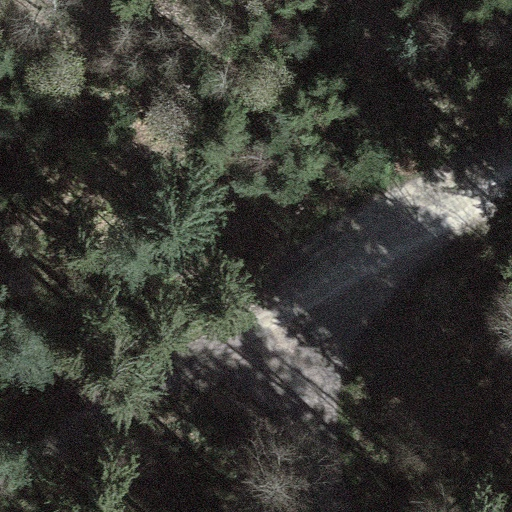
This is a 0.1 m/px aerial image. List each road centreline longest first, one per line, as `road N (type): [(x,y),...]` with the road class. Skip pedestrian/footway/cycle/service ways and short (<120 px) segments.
road 1 (track): [(0,492),(311,293)]
road 2 (track): [(311,293),(511,165)]
road 3 (track): [(311,293),(308,401),(324,511)]
